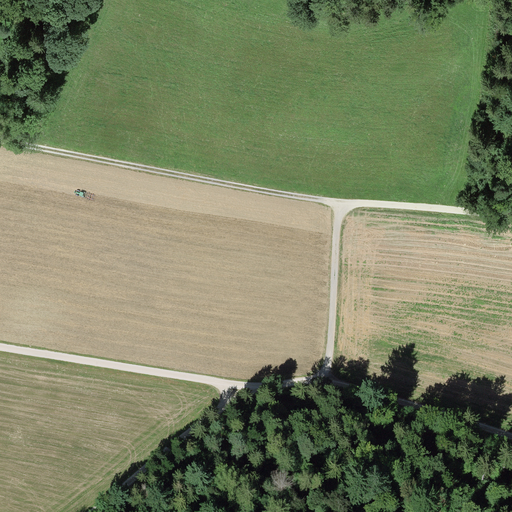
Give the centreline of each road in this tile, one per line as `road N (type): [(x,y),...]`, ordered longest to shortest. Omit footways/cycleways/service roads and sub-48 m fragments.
road 1 (track): [(340,204),(0,140)]
road 2 (track): [(0,345),(233,385)]
road 3 (track): [(326,377),(511,441)]
road 4 (track): [(87,511),(233,385)]
road 5 (track): [(326,377),(340,204)]
road 6 (track): [(340,204),(511,216)]
